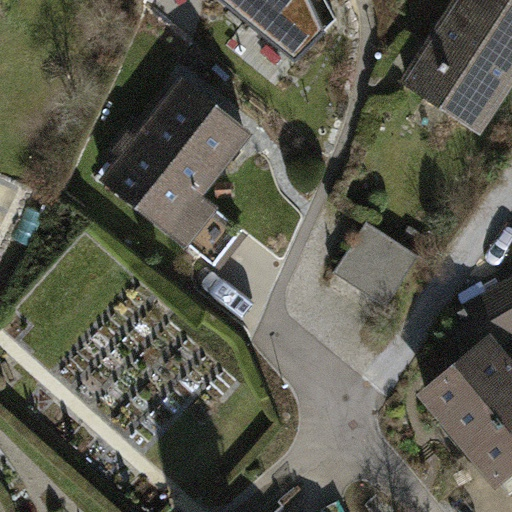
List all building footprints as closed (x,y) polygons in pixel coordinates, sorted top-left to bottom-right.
[(307,0),(218,0),(293,58),(321,30),(307,0)] [(511,79),(511,0),(451,0),(423,44),(399,82),(479,132),(511,79)] [(251,133),(181,78),(128,144),(100,180),(186,246),(188,243),(221,269),(250,234),(202,196),(251,133)] [(368,221),(336,270),(386,302),(418,254),(368,221)] [(511,274),(496,284),(463,305),(468,314),(460,319),(473,344),(489,332),(501,348),(511,340),(511,274)] [(473,344),(417,389),(446,427),(493,488),(500,481),(511,495),(511,494),(511,359),(501,348),(489,332),(473,344)]
